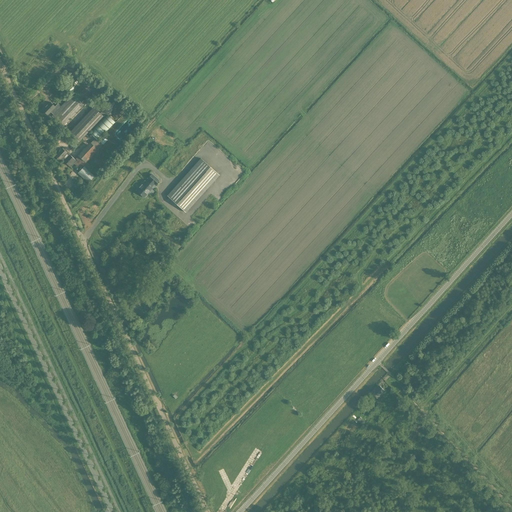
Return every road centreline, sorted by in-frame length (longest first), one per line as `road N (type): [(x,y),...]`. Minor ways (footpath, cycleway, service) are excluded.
road 1 (unclassified): [(207,511),(0,65)]
road 2 (unclassified): [(112,511),(0,267)]
road 3 (unclassified): [(240,511),(377,362)]
road 4 (unclassified): [(511,213),(377,362)]
road 5 (track): [(511,507),(422,408)]
